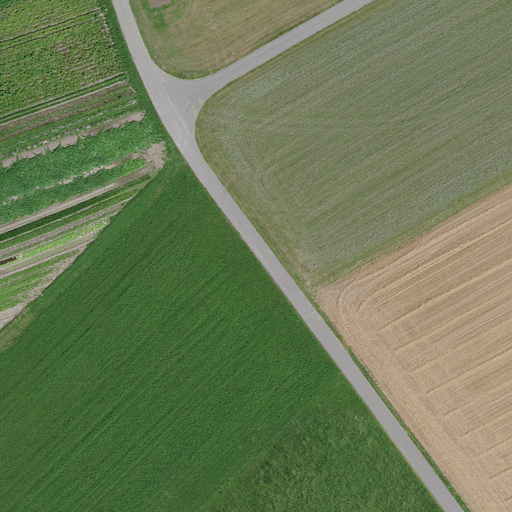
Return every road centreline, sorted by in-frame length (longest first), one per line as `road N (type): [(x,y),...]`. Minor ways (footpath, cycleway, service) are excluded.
road 1 (unclassified): [(455,511),(165,111)]
road 2 (unclassified): [(165,111),(358,0)]
road 3 (unclassified): [(165,111),(119,0)]
